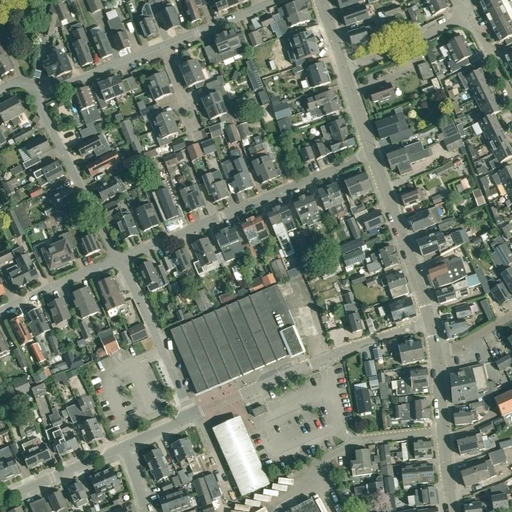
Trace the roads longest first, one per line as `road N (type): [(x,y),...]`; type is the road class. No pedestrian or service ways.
road 1 (residential): [(370,153),(118,259)]
road 2 (residential): [(429,323),(194,415)]
road 3 (residential): [(118,259),(38,105),(37,88)]
road 4 (residential): [(429,323),(370,153)]
road 5 (residential): [(118,259),(194,415)]
road 6 (residential): [(451,511),(436,359)]
road 7 (residential): [(0,499),(123,446)]
road 8 (residential): [(37,88),(49,92),(161,47)]
road 9 (residential): [(118,259),(0,316)]
road 10 (residential): [(342,69),(462,17)]
road 11 (residential): [(161,47),(278,0)]
